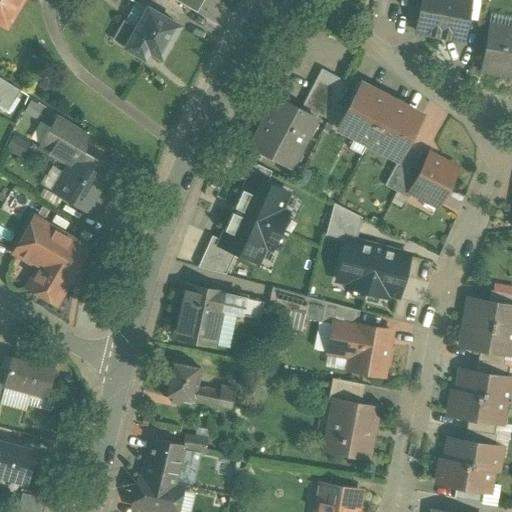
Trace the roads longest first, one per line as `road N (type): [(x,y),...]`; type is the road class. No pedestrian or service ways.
road 1 (residential): [(508,130),(429,339),(398,511)]
road 2 (tertiary): [(272,0),(192,152),(125,361)]
road 3 (residential): [(311,0),(508,130)]
road 4 (tertiary): [(125,361),(89,511)]
road 5 (residential): [(0,289),(125,361)]
